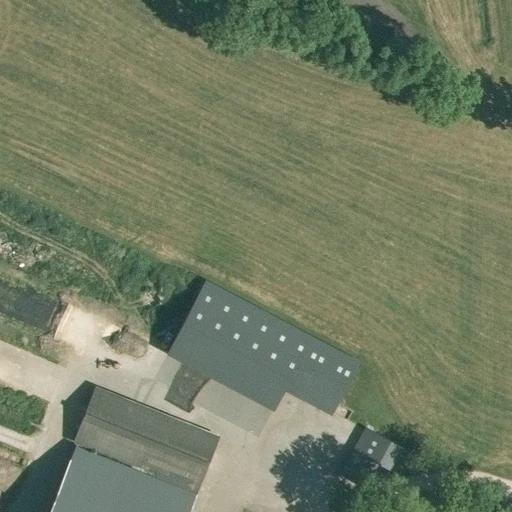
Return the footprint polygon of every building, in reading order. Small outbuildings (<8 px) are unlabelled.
[(311,337),(206,281),(168,352),(272,407),(283,387),(311,337)] [(311,337),(286,389),(333,413),(359,362),(311,337)] [(96,388),(74,442),(143,469),(157,474),(197,489),(218,437),(96,388)] [(364,488),(389,441),(366,428),(341,474),(364,488)] [(389,441),(378,463),(400,475),(412,454),(389,441)] [(140,475),(78,450),(53,511),(188,511),(195,496),(155,480),(140,475)] [(143,469),(140,475),(155,480),(157,474),(143,469)]
